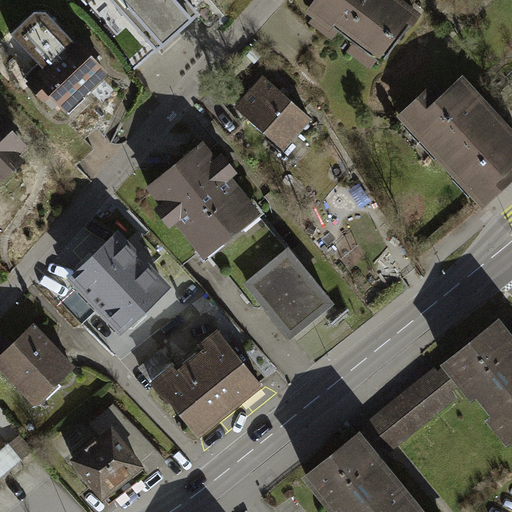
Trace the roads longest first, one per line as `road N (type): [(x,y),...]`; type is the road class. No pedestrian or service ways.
road 1 (secondary): [(177,511),(496,255)]
road 2 (residential): [(269,0),(0,302)]
